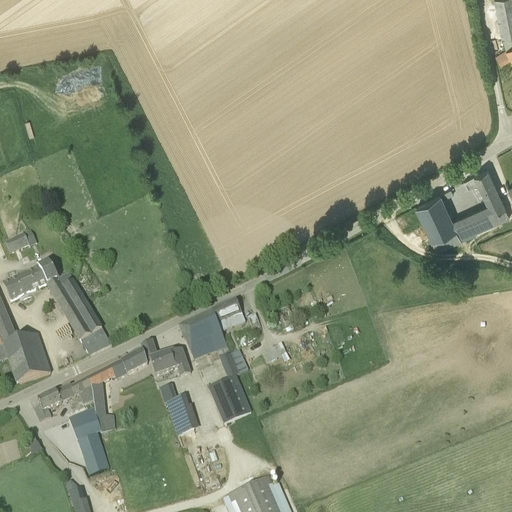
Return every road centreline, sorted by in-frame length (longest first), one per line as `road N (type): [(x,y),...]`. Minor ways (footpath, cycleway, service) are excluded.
road 1 (tertiary): [(511,139),(281,270),(0,405)]
road 2 (track): [(478,0),(508,141)]
